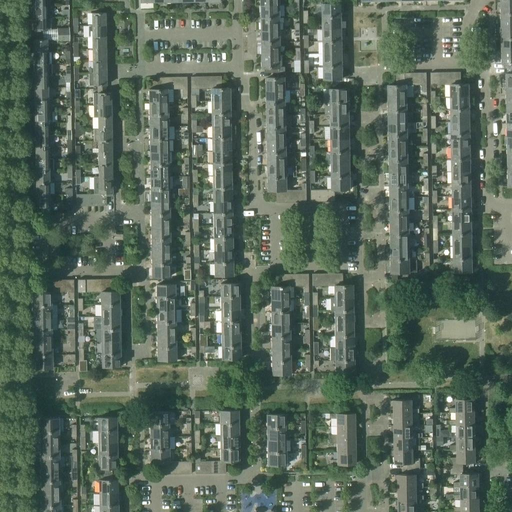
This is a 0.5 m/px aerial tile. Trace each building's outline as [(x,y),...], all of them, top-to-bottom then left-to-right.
[(511,0),(501,1),(502,13),(511,13),(511,0)] [(323,4),(323,16),(342,16),(341,3),(323,4)] [(33,13),(33,18),(51,17),(51,5),(31,6),(31,12),(33,13)] [(262,5),(262,17),(280,17),(280,5),(262,5)] [(92,13),(92,25),(105,25),(105,13),(92,13)] [(511,13),(502,13),(502,26),(511,25),(511,13)] [(323,16),(323,29),(342,28),(342,16),(323,16)] [(51,17),(33,18),(33,30),(51,29),(51,17)] [(262,17),(262,30),(280,29),(280,17),(262,17)] [(92,25),(92,37),(106,37),(105,25),(92,25)] [(511,25),(502,26),(502,38),(511,37),(511,25)] [(323,29),(324,41),(342,41),(342,28),(323,29)] [(262,30),(262,42),(281,42),(280,29),(262,30)] [(92,37),(92,49),(106,49),(106,37),(92,37)] [(511,37),(502,38),(502,51),(511,50),(511,37)] [(33,40),(34,52),(47,52),(47,39),(33,40)] [(324,41),(324,54),(342,53),(342,41),(324,41)] [(262,42),(263,55),(281,54),(281,42),(262,42)] [(92,49),(92,61),(106,61),(106,49),(92,49)] [(511,50),(502,51),(502,63),(504,63),(504,68),(511,67),(511,50)] [(34,52),(34,64),(51,63),(51,52),(47,52),(34,52)] [(324,54),(324,66),(342,66),(342,53),(324,54)] [(281,54),(263,55),(263,67),(281,67),(281,54)] [(89,68),(89,73),(106,73),(106,61),(92,61),(93,68),(89,68)] [(34,64),(34,76),(51,75),(51,63),(34,64)] [(342,66),(324,66),(324,79),(343,78),(342,66)] [(97,85),(97,89),(106,89),(106,85),(107,85),(106,73),(89,73),(89,85),(97,85)] [(34,76),(34,88),(48,87),(52,87),(51,75),(34,76)] [(267,77),(267,90),(285,90),(285,77),(267,77)] [(451,84),(451,97),(469,96),(469,83),(461,84),(455,84),(451,84)] [(388,85),(389,98),(407,97),(407,85),(403,85),(397,85),(388,85)] [(34,88),(34,100),(48,99),(48,87),(34,88)] [(197,88),(191,89),(191,101),(196,101),(196,95),(199,95),(199,88),(197,88)] [(211,88),(211,101),(230,101),(229,88),(221,88),(215,88),(211,88)] [(330,89),(331,101),(349,101),(349,88),(330,89)] [(93,93),(93,105),(111,105),(111,93),(106,93),(106,89),(97,89),(97,93),(93,93)] [(157,89),(149,89),(149,102),(167,102),(167,95),(173,95),(173,89),(169,89),(167,89),(163,89),(157,89)] [(267,90),(267,103),(286,102),(285,90),(267,90)] [(451,97),(451,109),(470,109),(469,96),(451,97)] [(389,98),(389,110),(407,110),(407,97),(389,98)] [(34,100),(35,111),(52,111),(52,99),(48,99),(34,100)] [(211,101),(212,113),(230,113),(230,101),(211,101)] [(331,101),(331,114),(349,114),(349,101),(331,101)] [(149,102),(149,114),(168,114),(167,102),(149,102)] [(267,103),(268,115),(286,115),(286,102),(267,103)] [(94,117),(98,117),(111,117),(111,105),(93,105),(94,117)] [(451,109),(452,121),(470,121),(470,109),(451,109)] [(389,110),(389,123),(407,122),(407,110),(389,110)] [(35,111),(35,123),(48,123),(53,123),(52,111),(35,111)] [(212,113),(212,126),(230,125),(230,113),(212,113)] [(149,114),(150,127),(168,127),(168,114),(149,114)] [(331,114),(331,126),(350,126),(349,114),(331,114)] [(268,115),(268,128),(286,127),(286,115),(268,115)] [(98,117),(98,129),(111,129),(111,117),(98,117)] [(452,121),(452,134),(470,134),(470,121),(452,121)] [(389,123),(389,135),(408,135),(407,122),(389,123)] [(35,123),(35,135),(48,135),(48,123),(35,123)] [(212,126),(212,138),(230,138),(230,125),(212,126)] [(331,126),(331,139),(350,139),(350,126),(331,126)] [(150,127),(150,139),(168,139),(168,127),(150,127)] [(268,128),(268,140),(286,140),(286,127),(268,128)] [(94,141),(98,141),(111,141),(111,129),(98,129),(94,129),(94,141)] [(452,134),(452,146),(470,146),(470,134),(452,134)] [(35,135),(35,147),(49,147),(48,135),(35,135)] [(389,135),(390,147),(408,147),(408,135),(389,135)] [(212,138),(212,151),(231,150),(230,138),(212,138)] [(150,139),(150,152),(168,152),(168,139),(150,139)] [(331,139),(332,151),(350,151),(350,139),(331,139)] [(268,140),(268,152),(287,152),(286,140),(268,140)] [(98,141),(98,153),(112,153),(111,141),(98,141)] [(452,146),(452,159),(470,158),(470,146),(452,146)] [(35,147),(35,159),(49,159),(49,147),(35,147)] [(390,147),(390,160),(408,160),(408,147),(390,147)] [(212,151),(212,163),(231,163),(231,150),(212,151)] [(332,151),(332,164),(350,163),(350,151),(332,151)] [(150,152),(150,164),(169,164),(168,152),(150,152)] [(268,152),(268,165),(287,165),(287,152),(268,152)] [(98,153),(98,165),(112,164),(112,153),(98,153)] [(452,159),(452,171),(471,171),(470,158),(452,159)] [(35,159),(36,171),(49,171),(54,171),(53,159),(49,159),(35,159)] [(390,160),(390,172),(408,172),(408,160),(390,160)] [(212,163),(213,176),(231,175),(231,163),(212,163)] [(332,164),(332,176),(350,176),(350,163),(332,164)] [(98,165),(99,177),(112,176),(112,164),(98,165)] [(150,164),(150,177),(169,176),(169,164),(150,164)] [(268,165),(269,177),(287,177),(287,165),(268,165)] [(33,177),(33,183),(49,183),(49,171),(36,171),(36,176),(33,177)] [(452,171),(453,184),(471,183),(471,171),(452,171)] [(390,172),(390,185),(409,185),(408,172),(390,172)] [(213,176),(213,188),(231,188),(231,175),(213,176)] [(99,177),(94,177),(94,194),(99,194),(100,194),(106,193),(106,196),(112,196),(112,176),(99,177)] [(150,177),(151,189),(169,189),(169,176),(150,177)] [(332,176),(332,189),(335,189),(351,189),(350,176),(332,176)] [(276,190),(283,190),(287,190),(287,189),(287,177),(269,177),(269,190),(276,190)] [(36,190),(36,195),(50,195),(49,183),(33,183),(33,190),(36,190)] [(453,184),(453,196),(471,196),(471,183),(453,184)] [(390,185),(390,197),(409,197),(409,185),(390,185)] [(213,188),(213,200),(231,200),(231,188),(213,188)] [(151,189),(151,202),(169,201),(169,189),(151,189)] [(50,195),(36,195),(36,207),(50,207),(50,195)] [(453,196),(453,209),(471,208),(471,196),(453,196)] [(390,197),(391,210),(409,209),(409,197),(390,197)] [(213,200),(213,213),(232,213),(231,200),(213,200)] [(151,202),(151,214),(169,214),(169,201),(151,202)] [(453,209),(453,221),(471,221),(471,208),(453,209)] [(391,210),(391,222),(409,222),(409,209),(391,210)] [(213,213),(214,225),(232,225),(232,213),(213,213)] [(151,214),(151,227),(170,226),(169,214),(151,214)] [(453,221),(453,233),(472,233),(471,221),(453,221)] [(391,222),(391,235),(409,234),(409,222),(391,222)] [(214,225),(214,238),(232,237),(232,225),(214,225)] [(151,227),(151,239),(170,239),(170,226),(151,227)] [(453,233),(454,246),(472,246),(472,233),(453,233)] [(391,235),(391,247),(410,247),(409,234),(391,235)] [(214,238),(214,250),(232,250),(232,237),(214,238)] [(151,239),(152,252),(170,251),(170,239),(151,239)] [(454,246),(454,258),(472,258),(472,246),(454,246)] [(391,247),(391,260),(410,259),(410,247),(391,247)] [(214,250),(214,263),(233,262),(232,250),(214,250)] [(152,252),(152,264),(170,264),(170,251),(152,252)] [(472,258),(454,258),(454,271),(472,271),(472,258)] [(410,259),(391,260),(392,278),(398,278),(398,272),(416,272),(416,259),(410,259)] [(233,262),(214,263),(214,275),(233,275),(233,262)] [(170,264),(152,264),(152,277),(170,276),(170,264)] [(220,283),(221,296),(239,296),(239,283),(220,283)] [(156,285),(156,297),(175,297),(180,297),(180,284),(156,285)] [(334,285),(334,298),(352,298),(352,285),(343,285),(336,285),(334,285)] [(271,286),(271,299),(289,299),(289,286),(284,286),(278,286),(271,286)] [(101,292),(101,304),(119,304),(119,291),(115,291),(109,291),(103,291),(101,291),(101,292)] [(32,292),(33,305),(51,305),(51,292),(48,292),(42,292),(32,292)] [(221,296),(221,309),(239,308),(239,296),(221,296)] [(156,297),(157,310),(175,309),(175,297),(156,297)] [(334,298),(330,298),(330,310),(334,310),(353,310),(352,298),(334,298)] [(271,299),(271,311),(289,311),(289,299),(271,299)] [(101,304),(101,317),(119,316),(119,304),(101,304)] [(33,305),(33,318),(51,317),(51,305),(33,305)] [(221,309),(221,321),(240,321),(239,308),(221,309)] [(157,310),(157,322),(175,322),(175,309),(157,310)] [(334,310),(335,323),(353,322),(353,310),(334,310)] [(289,311),(271,311),(271,324),(290,324),(293,324),(293,311),(289,311)] [(101,317),(101,329),(120,329),(119,316),(101,317)] [(33,318),(33,330),(52,330),(51,317),(33,318)] [(70,317),(66,317),(67,330),(74,330),(74,323),(74,317),(70,317)] [(221,321),(221,334),(240,333),(240,321),(221,321)] [(157,322),(157,335),(175,334),(175,322),(157,322)] [(335,323),(335,335),(353,335),(353,322),(335,323)] [(271,324),(271,336),(290,336),(290,324),(271,324)] [(101,329),(102,341),(120,341),(120,329),(101,329)] [(33,330),(33,343),(52,342),(52,330),(33,330)] [(221,334),(222,346),(240,346),(240,333),(221,334)] [(157,335),(157,347),(176,347),(175,334),(157,335)] [(335,335),(335,348),(353,347),(353,335),(335,335)] [(271,336),(272,349),(290,349),(290,336),(271,336)] [(102,341),(102,354),(120,354),(120,341),(102,341)] [(33,343),(34,355),(52,355),(52,342),(33,343)] [(240,346),(222,346),(222,359),(240,358),(240,346)] [(176,347),(157,347),(157,360),(176,360),(176,347)] [(330,360),(335,360),(354,360),(353,347),(335,348),(330,348),(330,360)] [(272,349),(272,361),(290,361),(290,349),(272,349)] [(120,354),(102,354),(102,367),(120,366),(120,354)] [(52,355),(34,355),(34,368),(52,367),(52,355)] [(354,360),(335,360),(335,373),(354,373),(354,360)] [(290,361),(272,361),(272,374),(290,374),(290,361)] [(449,412),(456,412),(475,411),(475,404),(477,404),(477,399),(478,399),(475,399),(456,399),(456,407),(449,408),(449,412)] [(394,405),(394,412),(394,413),(412,412),(412,413),(419,413),(419,408),(412,408),(412,400),(394,400),(391,400),(391,401),(391,405),(394,405)] [(220,410),(220,423),(238,423),(238,410),(220,410)] [(150,412),(150,424),(168,424),(168,411),(150,412)] [(450,425),(457,424),(475,424),(475,416),(477,416),(477,412),(478,412),(478,411),(475,411),(456,412),(457,420),(450,420),(450,425)] [(394,417),(394,425),(413,425),(420,425),(420,421),(413,421),(412,413),(412,412),(394,413),(394,412),(391,412),(391,413),(392,413),(392,417),(394,417)] [(336,418),(337,426),(357,426),(357,421),(355,421),(354,413),(329,413),(329,418),(336,418)] [(267,414),(267,427),(285,427),(285,414),(267,414)] [(98,418),(98,430),(116,430),(116,417),(98,418)] [(40,418),(40,431),(58,431),(58,418),(40,418)] [(220,423),(220,436),(238,435),(238,423),(220,423)] [(150,424),(150,437),(169,437),(168,424),(150,424)] [(441,424),(437,424),(437,437),(450,437),(450,432),(450,431),(441,431),(441,424)] [(450,437),(457,437),(475,436),(475,429),(477,429),(477,424),(478,424),(475,424),(457,424),(457,432),(450,432),(450,437)] [(394,430),(395,437),(395,438),(413,437),(420,437),(420,433),(413,433),(413,425),(394,425),(391,425),(392,425),(392,430),(394,430)] [(330,435),(330,439),(355,438),(355,431),(357,431),(357,426),(337,426),(337,434),(330,435)] [(267,427),(267,440),(285,439),(285,427),(267,427)] [(98,430),(98,443),(117,442),(116,430),(98,430)] [(40,431),(40,444),(59,443),(58,431),(40,431)] [(220,436),(216,436),(216,441),(220,441),(220,448),(239,448),(238,435),(220,436)] [(450,449),(457,449),(475,449),(475,448),(475,441),(478,441),(478,437),(478,436),(475,436),(457,437),(457,445),(450,445),(450,449)] [(150,437),(150,449),(169,449),(169,437),(150,437)] [(395,442),(395,450),(413,450),(420,450),(420,445),(413,445),(413,437),(395,438),(395,437),(392,437),(392,438),(392,442),(395,442)] [(337,443),(337,451),(358,451),(357,446),(355,446),(355,438),(330,439),(330,443),(337,443)] [(267,440),(267,452),(286,452),(285,439),(267,440)] [(98,443),(99,455),(117,455),(117,442),(98,443)] [(40,444),(41,456),(59,456),(59,443),(40,444)] [(220,448),(220,461),(226,461),(239,461),(239,448),(220,448)] [(450,457),(450,468),(463,467),(463,462),(476,462),(475,453),(478,453),(478,449),(478,448),(475,448),(475,449),(457,449),(457,457),(450,457)] [(161,462),(167,462),(169,462),(169,461),(169,449),(150,449),(151,462),(161,462)] [(408,463),(408,469),(420,469),(420,458),(413,458),(413,450),(395,450),(392,450),(392,455),(395,455),(395,463),(408,463)] [(358,451),(337,451),(337,459),(330,459),(330,464),(355,464),(355,455),(358,455),(358,451)] [(286,452),(267,452),(268,465),(286,465),(286,452)] [(117,455),(99,455),(99,468),(117,468),(117,455)] [(41,456),(41,469),(59,468),(59,456),(41,456)] [(454,486),(461,486),(479,486),(479,485),(479,478),(481,478),(481,474),(482,474),(482,473),(479,473),(463,473),(463,467),(450,468),(451,474),(460,474),(461,482),(454,482),(454,486)] [(41,469),(41,481),(59,481),(59,468),(41,469)] [(398,480),(398,487),(417,487),(424,487),(423,482),(417,483),(417,474),(420,474),(420,469),(408,469),(408,475),(395,475),(396,475),(396,480),(398,480)] [(99,480),(99,493),(117,492),(117,479),(99,480)] [(41,481),(41,493),(60,493),(59,481),(41,481)] [(454,499),(461,499),(479,498),(479,491),(482,491),(482,486),(482,485),(479,485),(479,486),(461,486),(461,494),(454,495),(454,499)] [(399,492),(399,499),(399,500),(417,499),(424,499),(424,495),(417,495),(417,487),(398,487),(395,487),(396,487),(396,492),(399,492)] [(99,493),(99,505),(118,505),(117,492),(99,493)] [(41,493),(41,506),(60,506),(60,493),(41,493)] [(454,511),(461,511),(479,511),(479,510),(479,503),(482,503),(482,498),(479,498),(461,499),(461,507),(454,507),(454,511)] [(399,504),(399,511),(398,511),(403,511),(417,511),(424,511),(424,507),(417,508),(417,499),(399,500),(399,499),(395,499),(395,500),(396,500),(396,505),(399,504)]
